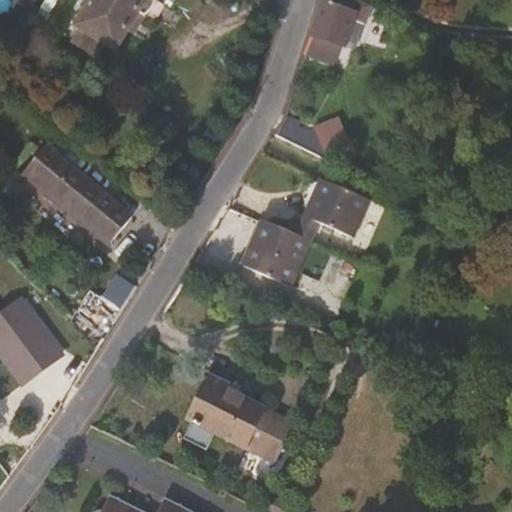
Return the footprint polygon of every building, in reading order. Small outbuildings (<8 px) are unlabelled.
[(86,0),(72,23),(77,27),(73,34),(88,45),(93,36),(112,48),(124,29),(142,41),(148,31),(136,23),(150,0),(86,0)] [(369,4),(362,0),(322,0),(301,69),(328,78),(340,44),(346,46),(353,20),(363,24),(369,4)] [(47,144),(23,172),(51,195),(53,192),(112,241),(133,216),(47,144)] [(356,147),(337,150),(339,159),(358,156),(356,147)] [(349,236),(366,198),(319,176),(301,184),(308,206),(318,211),(314,220),(349,236)] [(307,237),(314,220),(318,211),(308,206),(296,233),(307,237)] [(312,239),(307,237),(296,233),(267,220),(247,266),(293,286),(312,239)] [(0,308),(0,355),(20,386),(67,355),(26,294),(1,310),(0,308)] [(237,381),(208,367),(183,416),(190,419),(182,435),(204,447),(212,431),(245,447),(265,409),(232,391),(237,381)] [(191,511),(166,499),(159,511),(144,511),(112,496),(105,510),(96,511),(191,511)]
